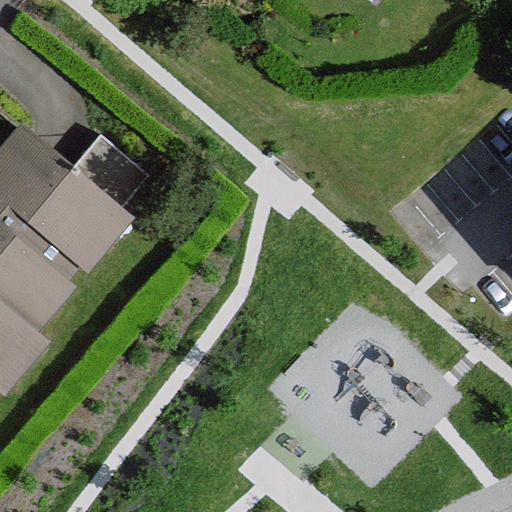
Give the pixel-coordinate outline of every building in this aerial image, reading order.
[(0,309),(25,331),(52,299),(96,249),(122,218),(74,176),(28,136),(0,169),(0,309)] [(74,176),(122,218),(153,182),(105,141),(74,176)] [(132,226),(122,218),(96,249),(106,257),(132,226)] [(25,331),(36,340),(63,308),(52,299),(25,331)] [(0,383),(10,372),(36,340),(25,331),(0,309),(0,383)] [(48,349),(36,340),(10,372),(22,381),(48,349)]
